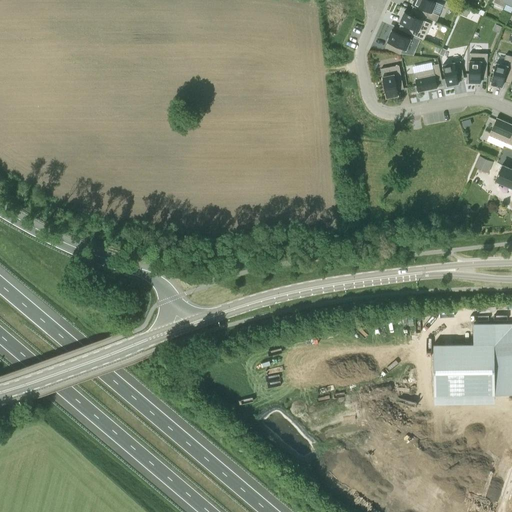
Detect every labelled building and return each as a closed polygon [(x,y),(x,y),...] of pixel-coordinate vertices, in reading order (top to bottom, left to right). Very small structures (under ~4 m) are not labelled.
[(414,0),(412,4),(414,5),(417,6),(415,12),(436,21),(439,15),(432,12),(437,2),(432,0),(414,0)] [(469,11),(461,8),(458,13),(467,17),(469,11)] [(404,25),(402,30),(423,40),(431,23),(404,12),(399,23),(401,23),(404,25)] [(501,27),(495,24),(492,30),(499,33),(501,27)] [(388,42),(391,43),(389,49),(400,54),(403,48),(406,50),(411,39),(391,30),(389,36),(388,36),(386,41),(388,42)] [(481,77),(487,77),(488,53),(470,53),(469,82),(481,82),(481,79),(481,77)] [(504,81),(510,83),(511,79),(511,56),(506,55),(503,65),(496,63),(491,84),(497,85),(502,86),(503,84),(504,81)] [(443,65),(447,86),(459,83),(457,75),(463,74),(460,62),(443,65)] [(418,92),(437,88),(436,81),(442,80),(438,64),(432,65),(433,69),(414,73),(418,92)] [(399,65),(381,69),(386,97),(398,95),(397,90),(404,89),(399,65)] [(511,124),(497,118),(489,135),(511,145),(511,124)] [(493,161),(488,159),(480,155),(474,167),(488,173),(493,161)] [(511,169),(502,165),(495,180),(504,184),(504,182),(508,184),(508,185),(511,187),(511,169)] [(454,216),(452,215),(444,230),(455,231),(458,223),(464,220),(461,212),(454,216)] [(511,330),(505,323),(474,324),(474,344),(434,344),(434,354),(435,396),(511,394),(511,330)]
